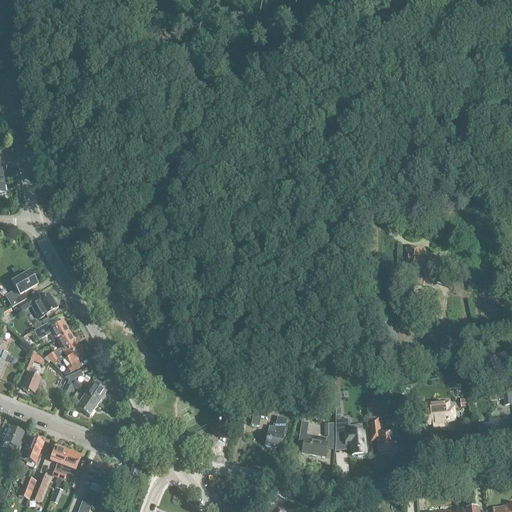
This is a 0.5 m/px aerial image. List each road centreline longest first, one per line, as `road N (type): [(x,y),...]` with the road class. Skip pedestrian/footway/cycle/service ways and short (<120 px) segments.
road 1 (track): [(35,222),(237,173),(450,185),(511,167)]
road 2 (residential): [(179,471),(215,467),(371,488),(511,474)]
road 3 (residential): [(150,424),(35,222)]
road 4 (residential): [(35,222),(0,21)]
road 5 (residential): [(150,424),(102,445),(0,404)]
